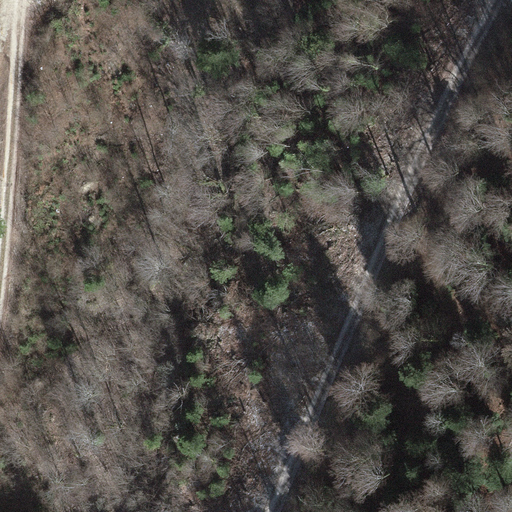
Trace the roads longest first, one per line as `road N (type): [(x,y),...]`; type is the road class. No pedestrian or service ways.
road 1 (track): [(282,511),(453,79),(496,0)]
road 2 (track): [(20,0),(0,294)]
